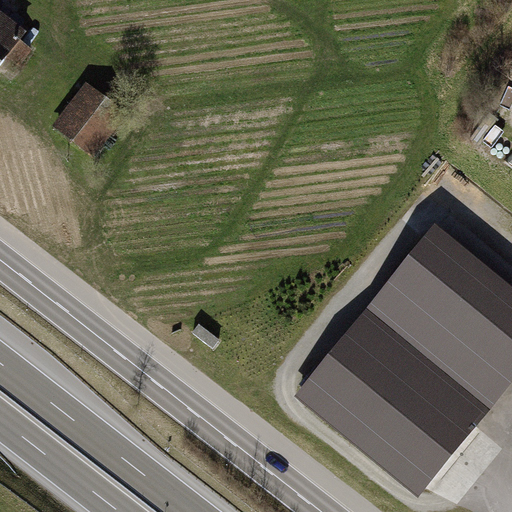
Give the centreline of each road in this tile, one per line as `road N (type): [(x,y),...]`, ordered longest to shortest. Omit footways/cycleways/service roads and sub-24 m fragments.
road 1 (primary): [(0,259),(320,511)]
road 2 (motorway): [(194,511),(0,360)]
road 3 (motorway): [(0,420),(118,511)]
